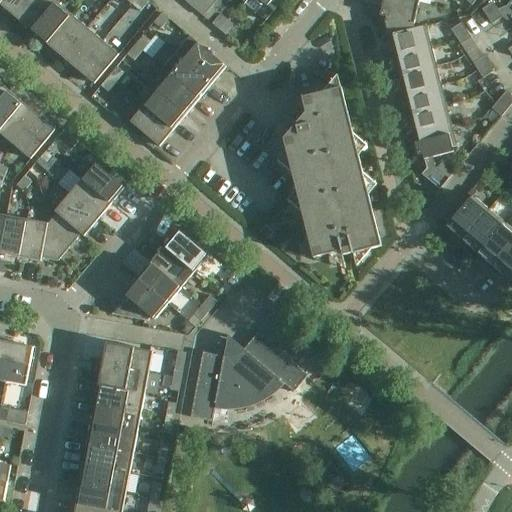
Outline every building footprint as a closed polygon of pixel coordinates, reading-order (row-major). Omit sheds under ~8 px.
[(4,0),(0,5),(15,19),(31,0),(4,0)] [(31,0),(15,19),(31,32),(56,2),(52,0),(31,0)] [(145,0),(137,0),(133,6),(140,12),(148,3),(145,0)] [(217,0),(191,0),(188,4),(195,11),(204,17),(218,0),(217,0)] [(244,0),(243,2),(265,21),(276,9),(269,4),(272,0),(244,0)] [(419,4),(401,0),(383,0),(380,17),(385,18),(384,22),(388,37),(415,30),(415,29),(414,25),(419,4)] [(71,15),(56,2),(31,32),(47,45),(71,15)] [(487,18),(497,11),(492,3),(482,10),(487,18)] [(497,11),(487,18),(492,25),(502,18),(497,11)] [(153,24),(161,30),(169,20),(162,14),(153,24)] [(47,45),(62,58),(87,29),(71,15),(47,45)] [(219,31),(227,21),(220,15),(212,24),(219,31)] [(227,21),(219,31),(227,37),(235,27),(227,21)] [(456,38),(466,31),(461,23),(451,30),(456,38)] [(388,37),(393,57),(432,47),(427,26),(415,29),(415,30),(388,37)] [(103,42),(87,29),(62,58),(78,71),(103,42)] [(466,31),(456,38),(461,45),(471,38),(466,31)] [(135,46),(142,52),(150,42),(143,36),(135,46)] [(189,37),(176,53),(183,60),(213,84),(226,68),(189,37)] [(103,42),(78,71),(94,85),(119,55),(103,42)] [(142,52),(135,46),(127,55),(134,62),(142,52)] [(437,67),(432,47),(393,57),(398,76),(437,67)] [(176,53),(162,69),(170,75),(199,100),(213,84),(183,60),(176,53)] [(478,71),(488,64),(483,57),(473,64),(478,71)] [(488,64),(478,71),(483,79),(493,72),(488,64)] [(109,77),(116,83),(124,74),(117,67),(109,77)] [(398,76),(403,96),(442,87),(437,67),(398,76)] [(157,91),(186,116),(199,100),(170,75),(157,91)] [(116,83),(109,77),(101,87),(108,93),(116,83)] [(403,96),(408,116),(447,106),(442,87),(403,96)] [(381,247),(341,89),(303,98),(303,97),(301,97),(302,99),(298,100),(295,103),(292,106),(290,110),(290,115),(291,119),(293,122),(296,125),(283,140),(313,259),(342,252),(343,257),(381,247)] [(0,131),(24,104),(8,91),(0,100),(0,131)] [(157,91),(144,107),(173,131),(186,116),(157,91)] [(501,117),(511,104),(511,96),(506,91),(491,109),(501,117)] [(0,131),(0,134),(14,146),(39,117),(24,104),(0,131)] [(447,106),(408,116),(413,136),(452,126),(447,106)] [(138,138),(139,139),(153,150),(154,149),(153,149),(156,145),(159,148),(173,131),(144,107),(130,123),(143,133),(139,137),(138,138)] [(39,117),(14,146),(31,160),(55,131),(39,117)] [(452,126),(413,136),(418,156),(422,155),(424,160),(426,169),(421,175),(439,190),(449,179),(435,167),(432,158),(453,153),(452,148),(457,147),(452,126)] [(48,149),(56,155),(64,146),(56,140),(48,149)] [(56,155),(48,149),(40,159),(47,165),(56,155)] [(82,181),(111,206),(125,189),(121,186),(124,183),(125,183),(126,182),(111,170),(110,171),(111,171),(108,175),(95,164),(82,181)] [(25,177),(17,186),(24,193),(32,183),(25,177)] [(82,181),(69,196),(98,221),(111,206),(82,181)] [(460,245),(489,211),(473,197),(476,193),(472,189),(446,221),(456,229),(450,237),(460,245)] [(98,221),(69,196),(55,213),(56,214),(51,221),(63,231),(55,240),(68,251),(81,235),(84,237),(98,221)] [(504,224),(489,211),(460,245),(469,253),(475,246),(481,251),(504,224)] [(0,252),(0,254),(20,258),(27,220),(7,217),(0,252)] [(27,220),(20,258),(41,262),(41,258),(58,261),(68,251),(55,240),(63,231),(51,221),(48,224),(27,220)] [(511,230),(504,224),(481,251),(487,256),(481,263),(491,271),(511,246),(511,230)] [(274,233),(266,226),(260,233),(268,241),(274,233)] [(164,248),(194,273),(208,257),(194,245),(197,241),(198,242),(199,241),(184,229),(183,230),(184,231),(181,234),(178,231),(164,248)] [(511,246),(491,271),(500,280),(507,272),(511,276),(511,246)] [(164,248),(151,263),(181,289),(194,273),(164,248)] [(151,263),(138,279),(168,304),(181,289),(151,263)] [(243,279),(236,272),(228,282),(235,288),(243,279)] [(168,304),(138,279),(124,295),(127,298),(114,314),(113,314),(112,315),(148,322),(148,321),(151,318),(154,321),(168,304)] [(201,306),(209,312),(217,302),(210,296),(201,306)] [(209,312),(201,306),(193,316),(201,322),(209,312)] [(257,333),(244,349),(280,381),(294,393),(308,376),(257,333)] [(280,381),(244,349),(228,336),(227,336),(223,357),(203,353),(190,418),(212,422),(216,404),(220,405),(224,405),(229,405),(234,405),(238,404),(243,404),(247,403),(251,401),(255,399),(259,397),(263,395),(267,393),(270,390),(273,388),(277,384),(280,381)] [(13,344),(0,341),(0,381),(5,383),(13,344)] [(13,344),(5,383),(26,387),(33,349),(34,349),(35,348),(13,344)] [(102,364),(149,373),(153,352),(106,344),(102,364)] [(174,372),(182,373),(186,354),(178,352),(174,372)] [(149,373),(102,364),(99,385),(145,393),(149,373)] [(182,373),(174,372),(170,391),(178,392),(182,373)] [(99,385),(95,405),(141,413),(145,393),(99,385)] [(165,418),(173,420),(176,405),(168,403),(165,418)] [(95,405),(91,425),(137,433),(141,413),(95,405)] [(0,410),(0,420),(25,426),(27,413),(1,408),(0,410)] [(173,420),(165,418),(162,433),(170,435),(173,420)] [(133,453),(137,433),(91,425),(87,445),(133,453)] [(0,436),(8,438),(10,429),(0,427),(0,436)] [(196,430),(184,428),(183,436),(195,437),(196,430)] [(158,458),(166,460),(169,445),(160,443),(158,458)] [(130,474),(133,453),(87,445),(83,465),(130,474)] [(166,460),(158,458),(155,474),(163,475),(166,460)] [(0,464),(0,502),(5,503),(5,502),(4,502),(11,466),(0,464)] [(126,494),(130,474),(83,465),(80,485),(126,494)] [(150,499),(158,500),(161,485),(153,483),(150,499)] [(80,485),(76,505),(113,511),(122,511),(126,494),(80,485)] [(155,511),(158,500),(150,499),(147,511),(155,511)]
